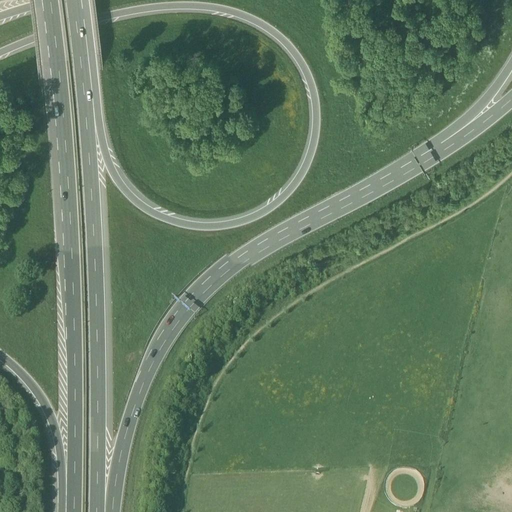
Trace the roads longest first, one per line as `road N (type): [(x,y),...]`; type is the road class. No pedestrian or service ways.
road 1 (motorway): [(0,56),(86,25),(179,9),(239,17),(282,40),(308,73),(316,132),(297,183),(254,219),(204,228),(149,211),(122,184),(88,120)]
road 2 (motorway): [(112,511),(150,368),(198,296),(287,232),(454,134)]
road 3 (motorway): [(44,0),(69,239),(70,490)]
road 4 (motorway): [(98,511),(100,353),(88,120)]
road 5 (motorway): [(0,354),(49,408),(70,490)]
road 6 (motorway): [(88,120),(75,0)]
